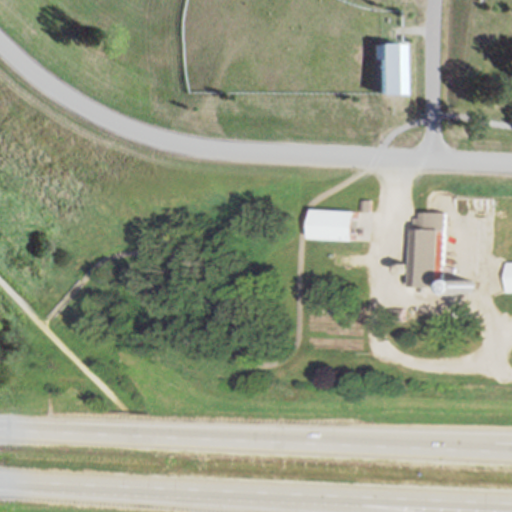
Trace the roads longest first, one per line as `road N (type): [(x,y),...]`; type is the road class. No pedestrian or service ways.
road 1 (residential): [(0,50),(81,111),(166,143),(511,164)]
road 2 (motorway): [(511,452),(0,429)]
road 3 (motorway): [(0,481),(511,503)]
road 4 (motorway): [(511,435),(177,438)]
road 5 (motorway): [(59,484),(369,511)]
